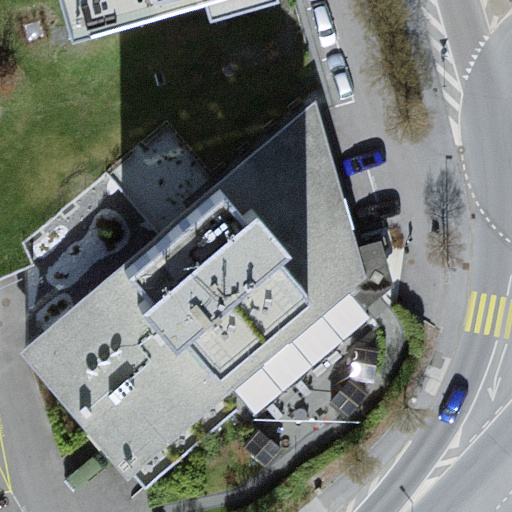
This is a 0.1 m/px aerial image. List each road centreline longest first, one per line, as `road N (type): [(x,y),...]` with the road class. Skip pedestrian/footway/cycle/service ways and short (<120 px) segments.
road 1 (unknown): [(0,263),(212,106)]
road 2 (secondary): [(473,361),(423,463),(384,511)]
road 3 (secondary): [(511,221),(473,361)]
